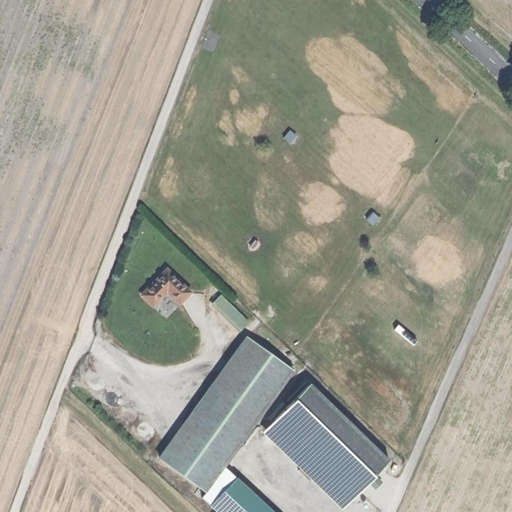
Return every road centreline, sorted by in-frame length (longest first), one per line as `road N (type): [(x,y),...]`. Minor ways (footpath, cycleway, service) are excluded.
road 1 (track): [(14,511),(210,0)]
road 2 (unclassified): [(511,235),(392,511)]
